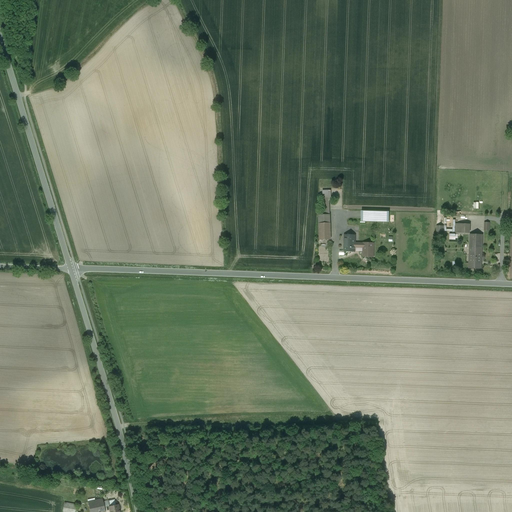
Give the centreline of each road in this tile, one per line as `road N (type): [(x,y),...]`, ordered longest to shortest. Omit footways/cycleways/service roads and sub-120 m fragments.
road 1 (tertiary): [(511,284),(70,268)]
road 2 (tertiary): [(137,511),(70,268)]
road 3 (tertiary): [(70,268),(0,37)]
